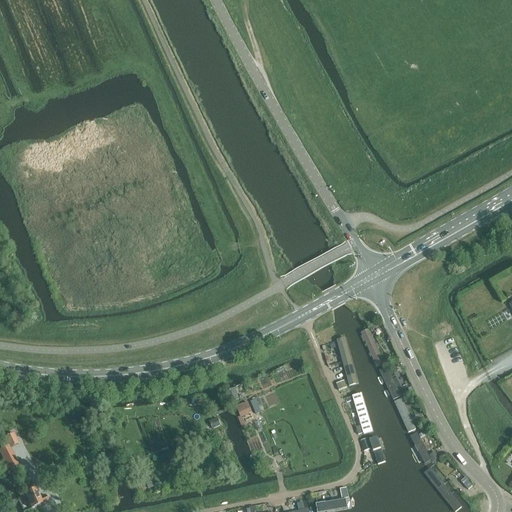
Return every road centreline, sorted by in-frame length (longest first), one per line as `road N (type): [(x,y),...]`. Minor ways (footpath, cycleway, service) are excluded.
road 1 (unclassified): [(371,276),(214,0)]
road 2 (secondary): [(301,316),(168,368),(104,377),(0,369)]
road 3 (residential): [(211,511),(340,485),(359,466),(357,442),(308,327)]
road 4 (secondary): [(500,510),(433,411),(371,276)]
road 5 (secondary): [(371,276),(511,195)]
